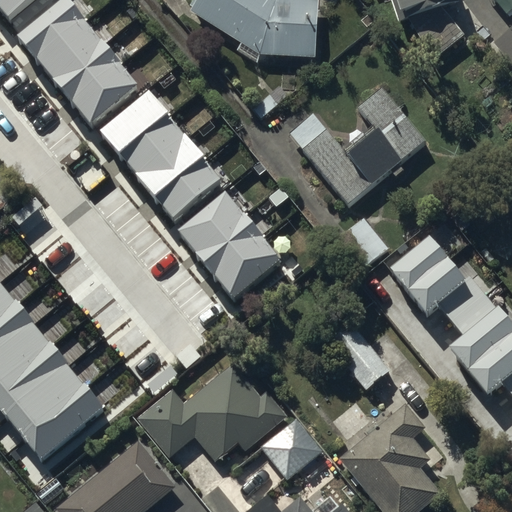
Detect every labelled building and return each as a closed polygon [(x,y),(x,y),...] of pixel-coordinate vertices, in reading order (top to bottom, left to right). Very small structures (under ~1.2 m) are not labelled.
[(0,0),(0,16),(10,29),(46,0),(0,0)] [(195,0),(189,10),(240,42),(234,51),(255,64),(260,55),(313,57),(314,0),(195,0)] [(388,0),(396,23),(407,18),(433,58),(462,36),(440,8),(457,2),(456,0),(388,0)] [(511,8),(511,0),(493,0),(505,14),(511,8)] [(67,6),(21,44),(95,135),(142,97),(67,6)] [(511,26),(491,44),(511,69),(511,26)] [(0,30),(0,52),(11,43),(0,30)] [(288,95),(279,85),(251,110),(260,120),(288,95)] [(424,140),(379,87),(356,108),(370,124),(342,148),(313,114),(288,134),(348,205),(389,171),(394,176),(401,170),(396,164),(424,140)] [(149,102),(103,140),(177,231),(224,193),(149,102)] [(0,210),(3,208),(7,213),(23,200),(0,171),(0,210)] [(38,204),(15,224),(20,231),(44,211),(38,204)] [(228,204),(186,238),(240,303),(281,268),(228,204)] [(388,250),(362,217),(336,238),(362,270),(388,250)] [(471,253),(442,219),(408,248),(437,282),(471,253)] [(426,271),(406,249),(381,270),(401,293),(426,271)] [(395,288),(380,272),(362,287),(377,304),(395,288)] [(102,412),(0,288),(0,415),(39,463),(102,412)] [(366,390),(389,371),(352,327),(342,335),(337,329),(324,340),(366,390)] [(511,352),(500,337),(445,381),(505,454),(511,448),(511,352)] [(169,396),(136,425),(172,465),(197,443),(218,467),(239,449),(248,459),(290,422),(270,399),(263,404),(232,369),(183,412),(169,396)] [(427,436),(407,411),(368,443),(363,436),(350,447),(357,455),(342,467),(379,511),(426,511),(441,501),(420,476),(432,466),(415,446),(427,436)] [(298,423),(261,452),(288,485),(324,456),(298,423)] [(156,511),(178,494),(140,448),(63,511),(156,511)] [(278,511),(270,502),(256,511),(309,511),(303,504),(292,511),(278,511)] [(42,511),(36,503),(23,511),(42,511)]
